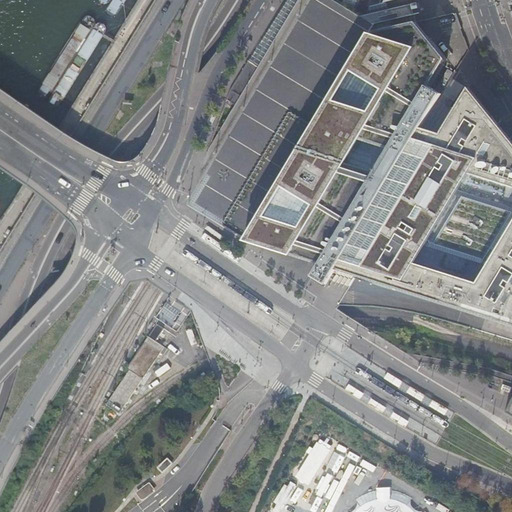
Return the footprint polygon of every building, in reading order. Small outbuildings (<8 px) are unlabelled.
[(111,18),(113,17),(115,17),(118,15),(126,0),(111,0),(106,9),(106,12),(106,14),(108,16),(110,17),(111,18)] [(338,18),(332,27),(334,28),(337,30),(339,31),(347,34),(351,35),(359,37),(362,33),(386,28),(385,24),(382,9),(381,3),(377,4),(376,0),(349,0),(348,3),(338,18)] [(88,16),(87,17),(85,18),(82,22),(38,93),(37,97),(38,99),(39,100),(42,101),(43,100),(47,99),(50,96),(96,24),(96,22),(95,20),(92,17),(90,17),(88,16)] [(370,32),(241,241),(317,265),(310,277),(317,281),(322,284),(335,261),(344,264),(356,267),(351,276),(355,277),(511,326),(511,146),(510,144),(488,114),(469,90),(467,87),(431,144),(420,140),(411,138),(437,94),(426,87),(442,59),(416,22),(370,32)] [(100,23),(99,23),(97,25),(95,28),(50,99),(49,103),(50,105),(52,106),(54,107),(56,107),(59,106),(62,103),(109,31),(108,28),(107,26),(104,24),(102,23),(100,23)] [(257,70),(247,64),(244,70),(237,79),(229,93),(225,101),(235,107),(257,70)] [(164,348),(160,346),(148,337),(144,335),(124,366),(123,367),(126,369),(102,405),(115,413),(157,351),(161,353),(164,348)] [(169,364),(159,358),(152,371),(162,377),(169,364)] [(318,438),(298,478),(314,486),(321,472),(333,478),(336,473),(341,476),(353,453),(336,445),(335,447),(318,438)] [(135,494),(139,500),(147,495),(142,489),(135,494)] [(399,497),(387,494),(375,495),(363,499),(353,507),(349,511),(418,511),(410,503),(399,497)]
